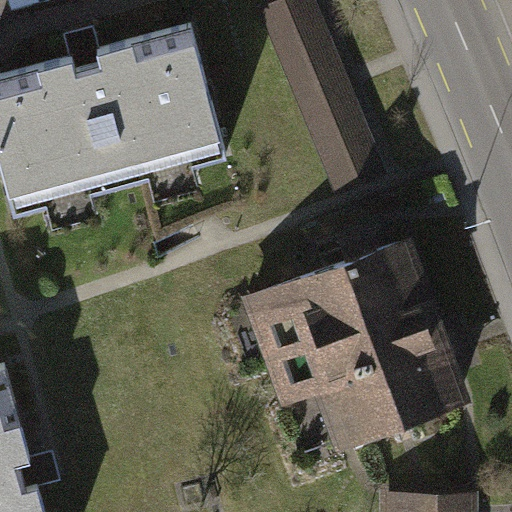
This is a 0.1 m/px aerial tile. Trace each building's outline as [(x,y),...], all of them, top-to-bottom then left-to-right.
[(313,0),(285,0),(258,11),(333,191),(384,170),(313,0)] [(225,152),(188,15),(0,65),(0,152),(15,208),(225,152)] [(270,353),(425,298),(402,238),(249,293),(270,353)] [(425,298),(270,353),(287,401),(332,385),(351,437),(460,398),(425,298)] [(53,511),(13,361),(0,364),(0,511),(53,511)] [(476,511),(477,489),(384,488),(383,511),(476,511)]
